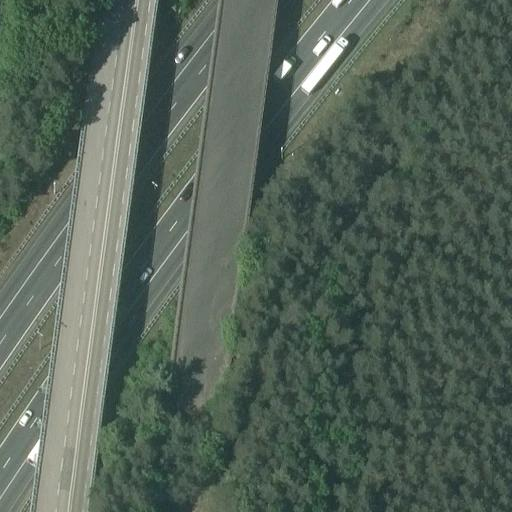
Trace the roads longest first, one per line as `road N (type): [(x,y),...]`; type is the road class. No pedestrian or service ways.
road 1 (motorway): [(0,493),(135,291),(367,0)]
road 2 (primary): [(71,511),(138,0)]
road 3 (motorway): [(249,0),(0,333)]
